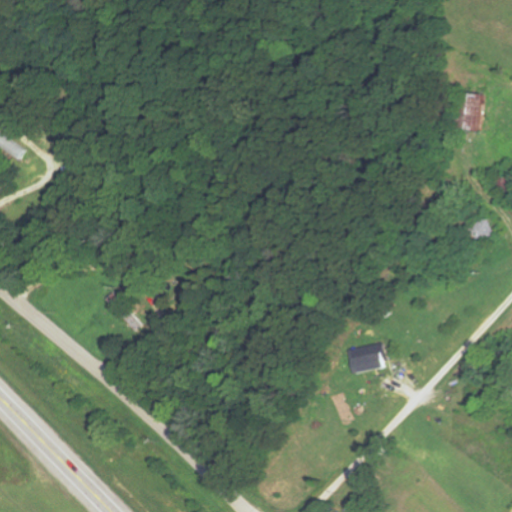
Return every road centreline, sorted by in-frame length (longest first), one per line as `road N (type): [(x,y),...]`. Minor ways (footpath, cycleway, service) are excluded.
road 1 (residential): [(240,511),(144,415),(0,292)]
road 2 (trunk): [(106,511),(0,404)]
